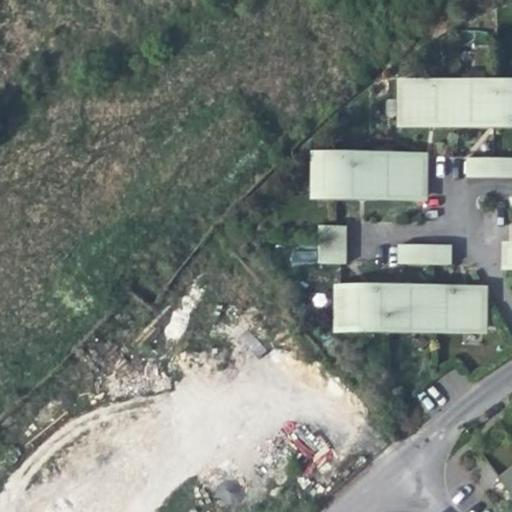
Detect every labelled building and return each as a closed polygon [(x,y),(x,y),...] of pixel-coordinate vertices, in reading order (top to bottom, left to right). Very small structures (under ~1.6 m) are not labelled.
[(452,124),(452,85),(402,84),(401,123),(427,124),(452,124)] [(487,125),(500,125),(500,85),(452,85),(452,124),(487,125)] [(511,85),(500,85),(500,125),(511,124),(511,85)] [(346,196),(354,196),(355,156),(320,156),(320,195),(346,196)] [(389,196),(389,156),(355,156),(354,196),(364,196),(389,196)] [(424,196),(424,157),(389,156),(389,196),(424,196)] [(511,158),(468,158),(468,177),(511,177),(511,158)] [(320,264),(347,264),(347,226),(346,226),(320,226),(320,245),(320,264)] [(400,245),(399,265),(421,265),(453,265),(453,245),(400,245)] [(340,328),(384,329),(384,290),(364,290),(341,290),(340,328)] [(384,329),(435,329),(435,291),(401,291),(384,290),(384,329)] [(483,330),(483,291),(456,291),(435,291),(435,329),(483,330)] [(511,466),(511,441),(511,440),(498,449),(486,458),(499,476),(511,466)] [(511,466),(499,476),(511,494),(511,466)]
